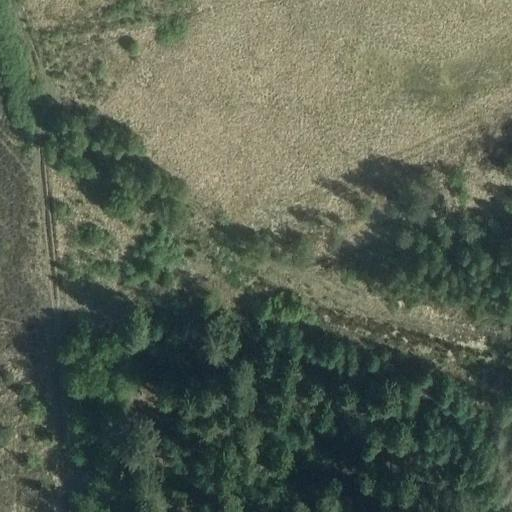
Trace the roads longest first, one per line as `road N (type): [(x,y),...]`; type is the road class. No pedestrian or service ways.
road 1 (track): [(52,104),(42,163),(54,322)]
road 2 (track): [(54,322),(68,511)]
